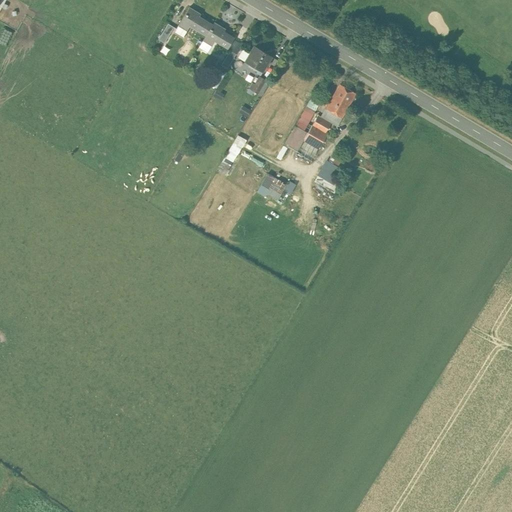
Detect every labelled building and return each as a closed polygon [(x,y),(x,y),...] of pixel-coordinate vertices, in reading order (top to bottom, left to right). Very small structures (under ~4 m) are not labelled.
[(201,14),(189,7),(178,25),(187,31),(190,27),(205,36),(206,36),(213,25),(212,25),(199,17),(201,14)] [(225,29),(214,22),(212,25),(213,25),(206,36),(205,36),(203,40),(212,46),(214,41),(227,49),(234,38),(224,31),(225,29)] [(168,24),(162,33),(168,37),(174,28),(168,24)] [(168,37),(162,33),(158,40),(164,43),(168,37)] [(271,57),(254,47),(249,55),(251,56),(247,63),(262,72),(271,57)] [(236,54),(230,50),(221,65),(227,69),(236,54)] [(217,88),(225,73),(217,69),(209,84),(217,88)] [(265,80),(259,76),(254,85),(260,88),(265,80)] [(254,85),(252,83),(249,89),(257,94),(260,88),(254,85)] [(356,94),(340,84),(330,101),(336,105),(339,99),(349,105),(356,94)] [(314,93),(295,125),(307,133),(311,126),(318,116),(318,114),(314,112),(322,98),(314,93)] [(349,105),(339,99),(336,105),(330,101),(326,109),(341,118),(349,105)] [(341,118),(326,109),(321,117),(331,123),(336,127),(341,118)] [(321,117),(318,116),(311,126),(324,134),(331,123),(321,117)] [(307,133),(295,125),(283,145),(296,152),(303,140),(307,133)] [(324,134),(311,126),(307,133),(303,140),(318,149),(326,135),(324,134)] [(237,137),(218,169),(226,174),(245,142),(237,137)] [(317,149),(302,141),(297,152),(312,159),(317,149)] [(345,169),(327,159),(315,179),(333,189),(345,169)] [(257,191),(277,201),(286,183),(267,172),(257,191)] [(291,195),(296,184),(288,180),(283,191),(291,195)]
